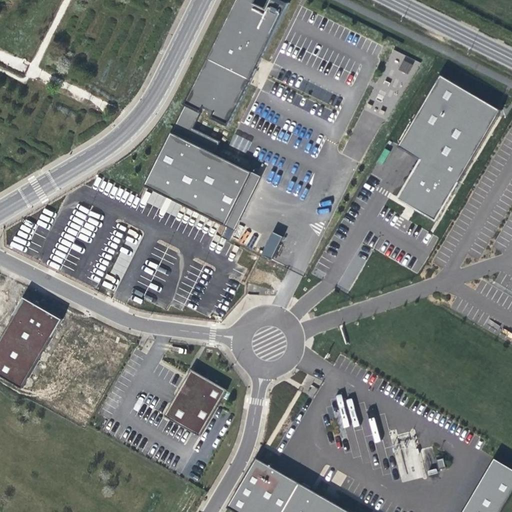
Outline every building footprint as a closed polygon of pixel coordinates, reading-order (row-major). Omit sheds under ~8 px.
[(257,0),(236,0),(145,185),(227,225),(253,172),(215,153),(221,142),(194,129),(204,107),(215,112),(212,117),(229,125),(288,5),(278,0),(269,0),(266,8),(256,3),(257,0)] [(507,103),(449,69),(411,139),(431,153),(410,193),(446,215),(507,103)] [(262,176),(253,172),(227,225),(236,230),(262,176)] [(233,231),(221,224),(217,233),(229,239),(233,231)] [(271,232),(262,254),(272,259),(282,237),(271,232)] [(4,284),(0,291),(0,374),(23,388),(63,319),(4,284)] [(227,389),(192,369),(165,416),(200,436),(214,413),(227,389)] [(258,457),(229,507),(237,511),(352,511),(337,503),(318,492),(258,457)] [(444,458),(436,460),(439,469),(446,468),(444,458)] [(511,469),(491,458),(462,511),(499,511),(511,487),(511,469)] [(320,488),(318,492),(337,503),(339,500),(330,494),(320,488)]
